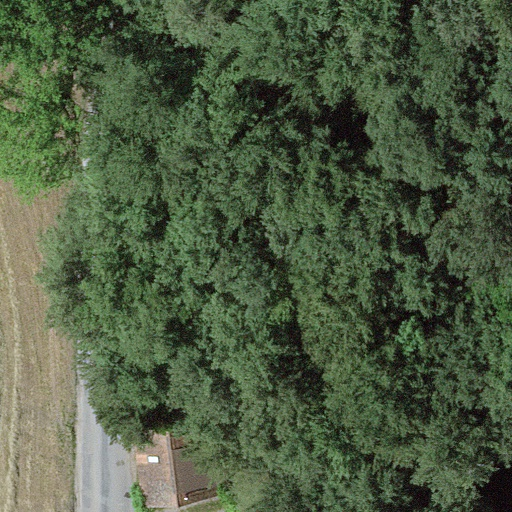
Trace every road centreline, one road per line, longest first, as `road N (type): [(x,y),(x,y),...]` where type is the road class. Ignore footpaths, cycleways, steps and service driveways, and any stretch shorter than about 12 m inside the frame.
road 1 (unclassified): [(147,0),(118,87),(106,511)]
road 2 (track): [(511,420),(171,511)]
